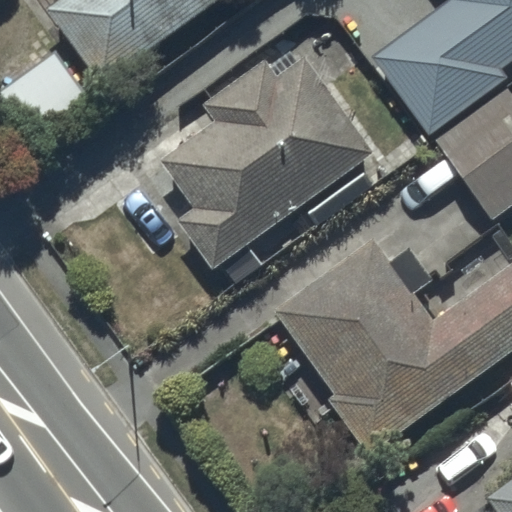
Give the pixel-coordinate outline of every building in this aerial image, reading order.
[(63,0),(49,11),(106,87),(220,0),(63,0)] [(511,0),(449,0),(373,55),(431,133),(509,77),(502,67),(511,60),(511,0)] [(57,51),(0,93),(30,135),(88,93),(57,51)] [(181,218),(215,266),(375,152),(306,56),(278,75),(266,59),(205,103),(218,120),(161,161),(195,208),(181,218)] [(511,91),(509,88),(437,138),(494,218),(511,204),(511,91)] [(331,398),(373,455),(511,351),(511,263),(436,320),(416,293),(435,279),(410,245),(390,260),(375,239),(278,310),(339,392),(331,398)] [(511,511),(511,479),(489,495),(500,511),(511,511)]
